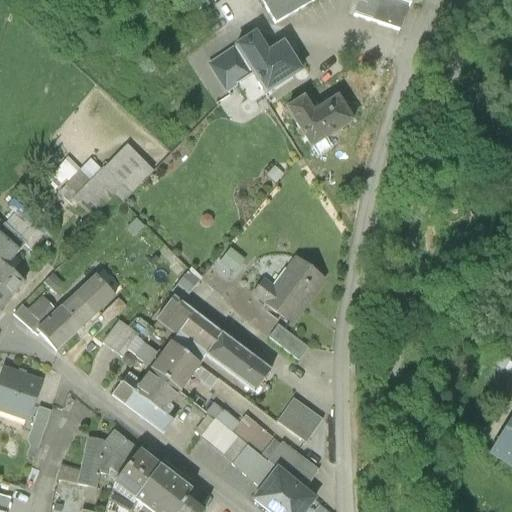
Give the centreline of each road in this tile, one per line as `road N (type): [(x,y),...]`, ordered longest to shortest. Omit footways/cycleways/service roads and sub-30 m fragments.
road 1 (residential): [(343,511),(347,316),(374,188),(436,0)]
road 2 (residential): [(249,511),(11,332)]
